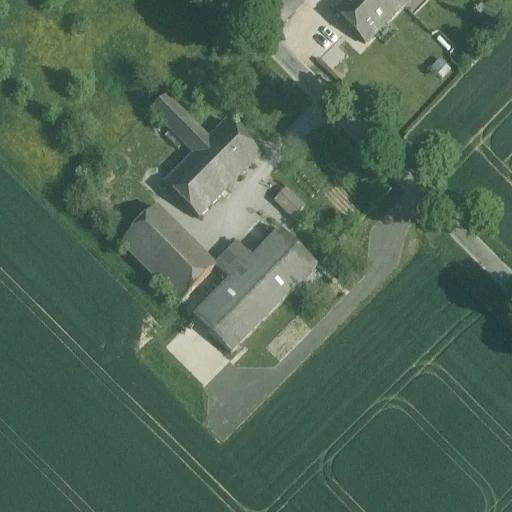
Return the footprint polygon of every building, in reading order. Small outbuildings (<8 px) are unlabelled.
[(308,0),(272,0),(265,8),(282,26),(308,0)] [(344,0),(333,13),(365,44),(406,0),(344,0)] [(210,141),(167,96),(151,112),(195,156),(210,141)] [(210,141),(195,156),(228,188),(261,154),(228,123),(210,141)] [(228,188),(195,156),(169,184),(202,216),(228,188)] [(286,187),(273,202),(293,219),(306,205),(286,187)] [(215,264),(157,208),(120,245),(179,304),(217,267),(215,264)] [(280,228),(251,257),(237,242),(215,264),(217,267),(230,280),(194,316),(231,352),(317,266),(280,228)]
